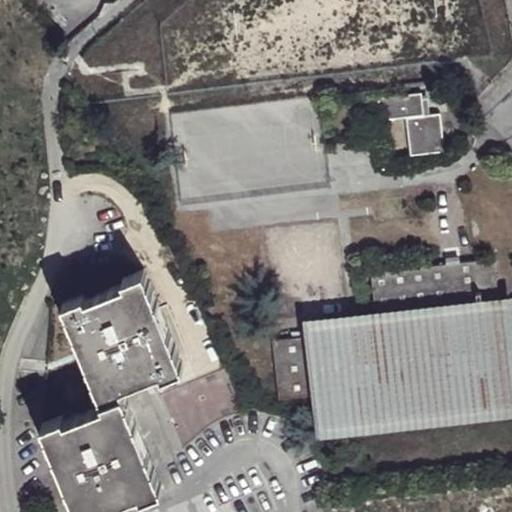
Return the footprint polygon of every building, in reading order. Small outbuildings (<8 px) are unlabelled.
[(423,117),(420,99),(419,96),(378,101),(379,122),(405,121),(410,157),(441,154),(438,117),(427,117),(423,117)] [(374,312),(496,298),(491,262),(370,274),(374,312)] [(102,399),(124,390),(122,387),(161,370),(163,374),(182,365),(144,268),(124,277),(124,279),(85,296),(83,292),(62,301),(102,399)] [(304,333),(311,392),(318,437),(511,417),(511,301),(511,297),(496,298),(374,312),(303,320),(304,333)] [(282,396),(311,392),(304,333),(275,337),(282,396)] [(161,485),(124,390),(102,399),(103,403),(64,418),(63,415),(41,423),(76,511),(95,511),(101,510),(99,505),(137,490),(139,495),(161,485)]
